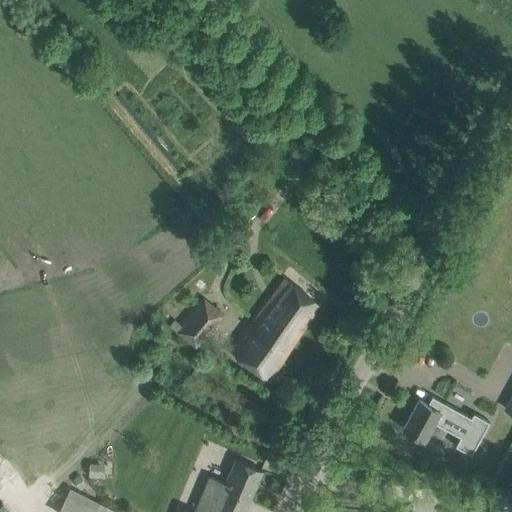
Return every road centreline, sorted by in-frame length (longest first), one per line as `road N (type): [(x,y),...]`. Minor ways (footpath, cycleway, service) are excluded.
road 1 (unclassified): [(427,251),(321,138),(211,0)]
road 2 (unclassified): [(288,511),(427,251)]
road 3 (track): [(511,503),(301,481)]
road 4 (unclassified): [(427,251),(511,115)]
